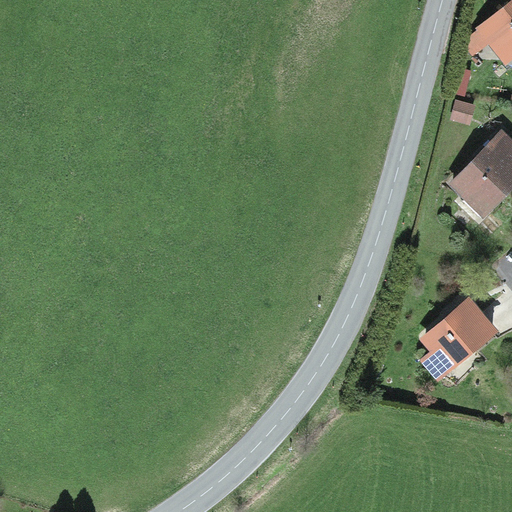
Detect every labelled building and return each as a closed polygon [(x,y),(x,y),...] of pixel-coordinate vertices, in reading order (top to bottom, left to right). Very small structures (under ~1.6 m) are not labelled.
[(507,37),(511,43),(511,8),(488,29),(500,43),(507,37)] [(474,40),(486,54),(500,43),(488,29),(474,40)] [(511,43),(507,37),(500,43),(511,57),(511,43)] [(448,119),(470,121),(472,100),(451,98),(448,119)] [(476,221),(511,183),(511,140),(502,131),(453,182),(467,195),(457,204),(476,221)] [(443,344),(457,362),(494,332),(469,302),(425,338),(435,351),(443,344)] [(443,344),(435,351),(449,368),(457,362),(443,344)]
